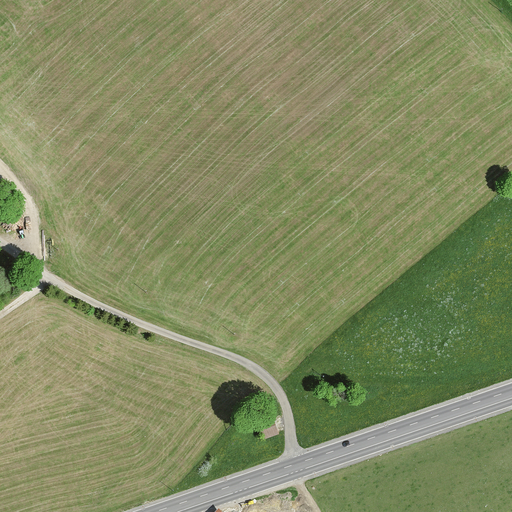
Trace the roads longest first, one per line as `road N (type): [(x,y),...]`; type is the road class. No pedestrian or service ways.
road 1 (track): [(293,468),(285,405),(261,372),(83,297),(0,240)]
road 2 (primary): [(511,394),(165,511)]
